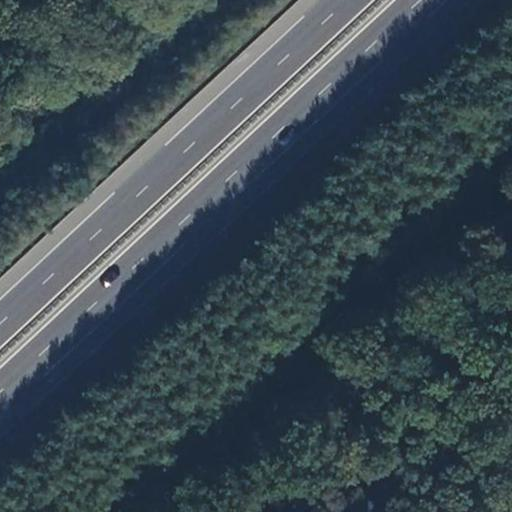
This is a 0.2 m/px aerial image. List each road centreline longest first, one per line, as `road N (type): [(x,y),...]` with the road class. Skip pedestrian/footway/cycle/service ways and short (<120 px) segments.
road 1 (motorway): [(0,389),(417,0)]
road 2 (motorway): [(348,0),(0,324)]
